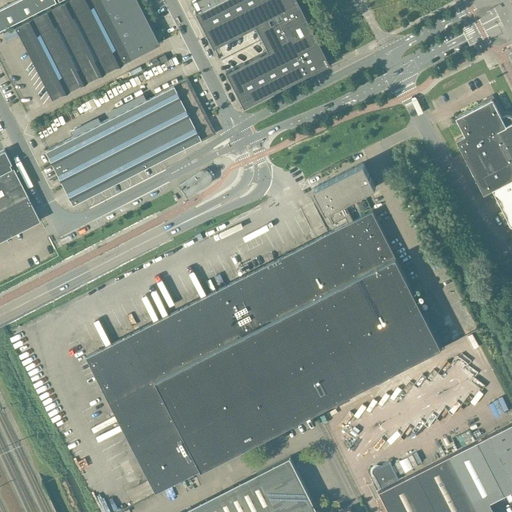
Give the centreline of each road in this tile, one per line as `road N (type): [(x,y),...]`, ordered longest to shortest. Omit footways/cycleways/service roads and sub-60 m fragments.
road 1 (unclassified): [(164,176),(61,227),(0,101)]
road 2 (unclassified): [(511,266),(480,228),(398,75)]
road 3 (tertiary): [(0,318),(162,234)]
road 4 (tertiary): [(162,234),(259,189),(264,172),(254,136)]
road 5 (tertiary): [(387,51),(246,124)]
road 6 (tertiary): [(254,136),(398,75)]
road 7 (tertiary): [(236,143),(247,167),(243,183),(162,234)]
road 8 (unclassified): [(170,0),(227,110)]
road 9 (tertiary): [(398,75),(505,16)]
